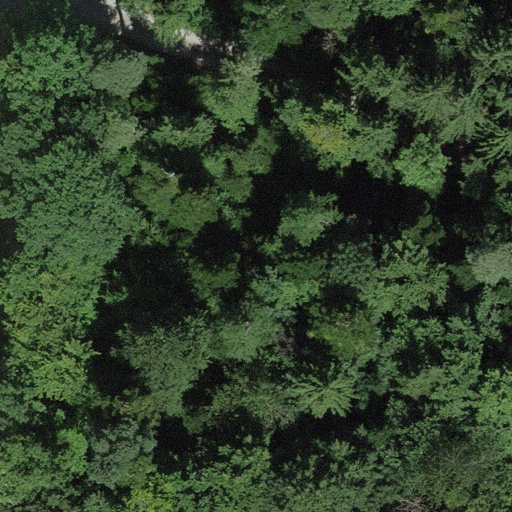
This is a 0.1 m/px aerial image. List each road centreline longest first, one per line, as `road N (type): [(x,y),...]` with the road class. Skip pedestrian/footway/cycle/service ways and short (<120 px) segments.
road 1 (residential): [(19,0),(28,196),(20,359),(0,481)]
road 2 (track): [(511,161),(70,0)]
